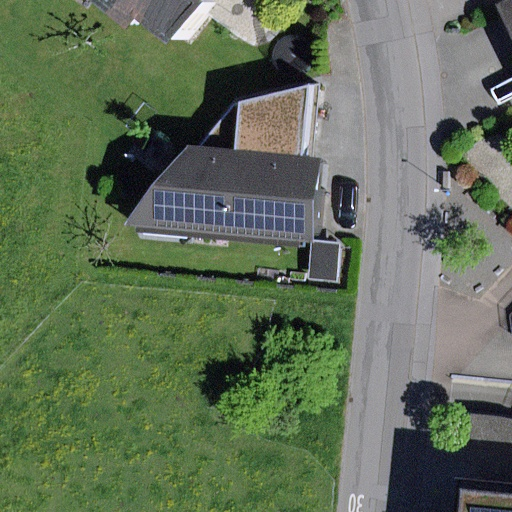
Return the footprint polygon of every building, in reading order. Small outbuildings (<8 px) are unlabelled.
[(94,0),(131,31),(140,20),(170,45),(207,3),(202,0),(94,0)] [(511,0),(507,0),(499,4),(511,29),(511,0)] [(315,243),(323,159),(310,158),(317,83),(233,105),(127,225),(315,243)] [(314,244),(310,283),(341,287),(345,247),(314,244)] [(511,511),(511,486),(466,483),(463,511),(511,511)]
